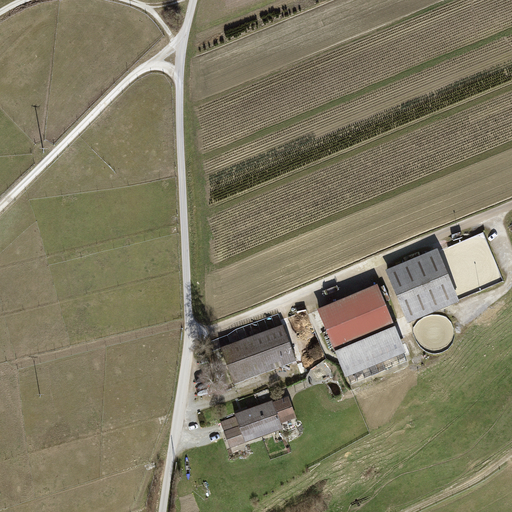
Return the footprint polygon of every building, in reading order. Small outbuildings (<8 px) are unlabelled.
[(437,251),(389,271),(409,322),(458,302),(437,251)] [(318,311),(336,355),(394,332),(376,288),(318,311)] [(221,347),(236,383),(297,360),(282,323),(221,347)] [(288,399),(223,424),(233,451),(280,433),(276,425),(295,418),(288,399)] [(179,481),(184,494),(198,489),(193,476),(179,481)]
